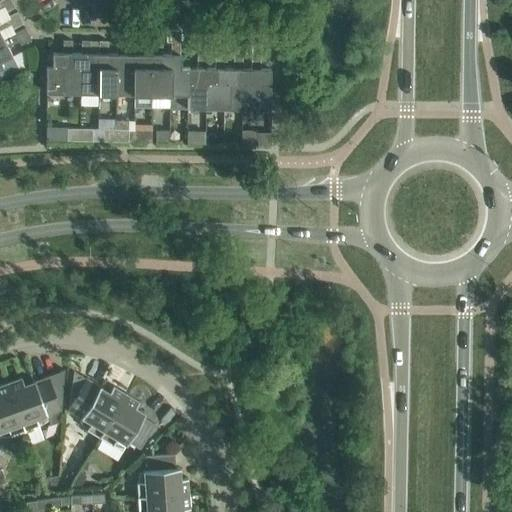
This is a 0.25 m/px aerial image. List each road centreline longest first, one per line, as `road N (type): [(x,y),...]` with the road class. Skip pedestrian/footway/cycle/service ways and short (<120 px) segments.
road 1 (tertiary): [(0,240),(84,227),(178,228),(333,235),(381,248)]
road 2 (tertiary): [(377,182),(273,194),(101,191),(0,205)]
road 3 (residential): [(225,511),(211,435),(184,394),(146,362),(77,337),(0,344)]
road 4 (secondary): [(462,511),(470,269)]
road 5 (secondary): [(403,269),(401,511)]
road 6 (secondary): [(472,157),(471,0)]
road 7 (secondary): [(408,0),(406,153)]
